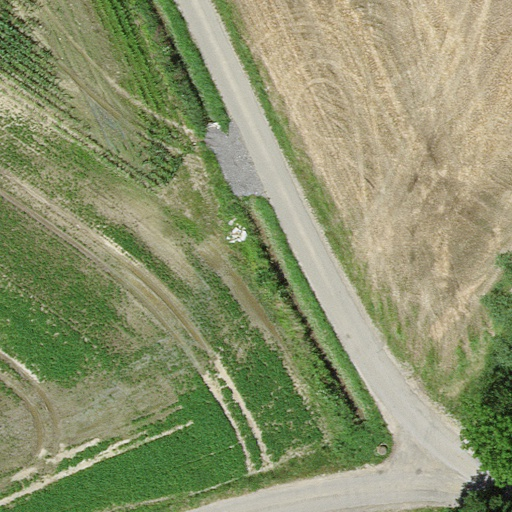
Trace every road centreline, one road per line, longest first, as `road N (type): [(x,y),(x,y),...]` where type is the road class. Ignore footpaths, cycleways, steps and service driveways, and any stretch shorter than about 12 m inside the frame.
road 1 (unclassified): [(200,0),(376,363),(455,457),(511,491)]
road 2 (track): [(455,457),(381,488),(242,511)]
